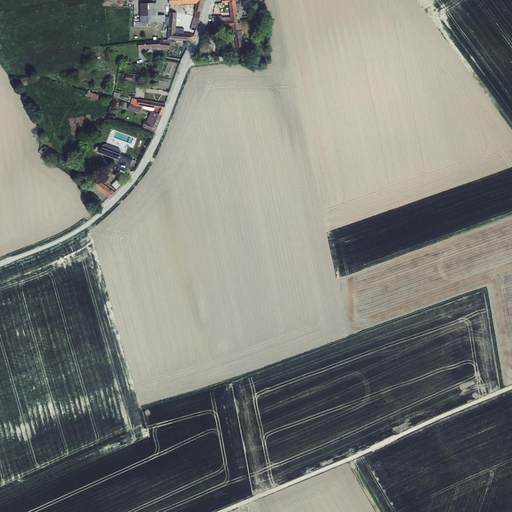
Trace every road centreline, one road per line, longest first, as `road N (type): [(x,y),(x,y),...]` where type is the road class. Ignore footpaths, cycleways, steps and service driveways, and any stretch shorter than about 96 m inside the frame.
road 1 (unclassified): [(511,385),(218,511)]
road 2 (residential): [(71,235),(118,197),(147,159),(208,0)]
